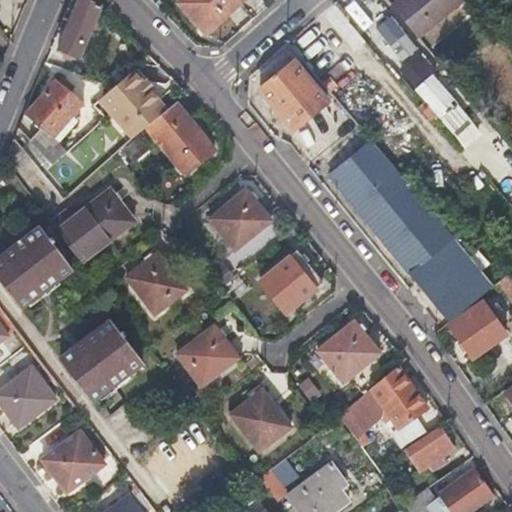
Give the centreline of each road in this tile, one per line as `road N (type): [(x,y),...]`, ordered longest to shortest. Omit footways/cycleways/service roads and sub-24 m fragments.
road 1 (residential): [(205,83),(511,481)]
road 2 (residential): [(55,0),(0,121)]
road 3 (residential): [(303,0),(205,83)]
